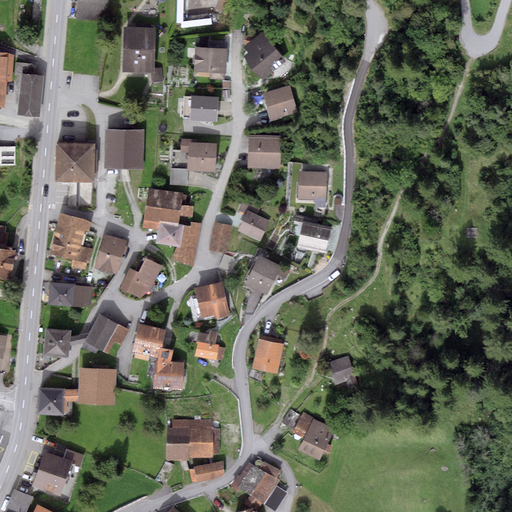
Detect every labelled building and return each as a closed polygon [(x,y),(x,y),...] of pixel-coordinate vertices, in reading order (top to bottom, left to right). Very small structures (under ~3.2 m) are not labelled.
[(111,0),(76,0),(75,21),(110,24),(111,0)] [(155,29),(121,28),(120,71),(153,72),(155,29)] [(267,38),(242,57),(262,84),(288,64),(267,38)] [(227,49),(194,48),(192,73),(226,74),(227,49)] [(13,51),(0,50),(0,108),(3,109),(4,83),(11,83),(13,51)] [(42,77),(19,75),(15,114),(39,116),(42,77)] [(290,86),(261,94),(268,119),(297,111),(290,86)] [(198,131),(198,127),(219,127),(219,101),(185,101),(185,131),(198,131)] [(145,131),(102,131),(102,169),(145,168),(145,131)] [(282,141),(248,139),(247,168),(281,169),(282,141)] [(58,142),(53,142),(53,179),(92,180),(92,142),(58,142)] [(216,144),(177,142),(177,153),(186,154),(186,171),(215,172),(216,144)] [(0,147),(0,166),(16,166),(16,147),(0,147)] [(171,189),(188,190),(188,172),(171,172),(171,189)] [(328,175),(299,174),(297,200),(326,202),(328,175)] [(196,196),(145,188),(139,227),(156,229),(157,222),(178,225),(179,219),(192,221),(196,196)] [(273,223),(247,211),(237,232),(263,244),(273,223)] [(50,256),(72,261),(80,247),(83,232),(88,233),(90,223),(59,216),(50,256)] [(334,224),(294,217),(291,234),(299,235),(296,248),(328,254),(334,224)] [(178,225),(157,222),(156,229),(153,244),(175,248),(179,249),(183,227),(178,225)] [(183,223),(183,227),(179,249),(175,248),(173,260),(195,264),(202,226),(183,223)] [(234,228),(216,225),(211,252),(229,255),(234,228)] [(125,243),(102,237),(94,267),(117,274),(125,243)] [(70,266),(86,270),(91,250),(80,247),(72,261),(70,266)] [(14,252),(0,249),(0,277),(9,279),(14,252)] [(133,271),(129,270),(119,290),(140,299),(157,286),(166,267),(140,255),(133,271)] [(289,269),(254,255),(241,286),(266,297),(272,283),(281,287),(289,269)] [(238,261),(226,256),(220,270),(233,275),(238,261)] [(85,286),(48,282),(46,304),(83,307),(85,286)] [(223,283),(194,290),(200,320),(213,317),(215,320),(230,317),(223,283)] [(130,330),(99,314),(84,342),(109,355),(117,341),(123,344),(130,330)] [(163,330),(136,323),(129,350),(155,357),(154,360),(152,388),(180,391),(182,363),(169,362),(173,350),(164,348),(159,346),(163,330)] [(9,326),(0,324),(0,357),(3,358),(9,326)] [(70,331),(43,329),(40,355),(67,358),(70,331)] [(209,336),(199,334),(194,356),(221,362),(224,348),(217,347),(220,333),(210,331),(209,336)] [(281,346),(256,340),(249,369),(274,375),(281,346)] [(350,357),(329,363),(335,385),(356,380),(350,357)] [(114,369),(77,368),(76,389),(63,389),(63,400),(76,400),(76,404),(113,405),(114,369)] [(63,389),(38,387),(36,414),(62,415),(63,400),(63,389)] [(333,428),(304,415),(297,429),(305,432),(297,450),(318,460),(333,428)] [(171,419),(171,428),(165,428),(165,461),(188,461),(188,458),(212,459),(212,454),(221,454),(221,428),(212,428),(212,420),(171,419)] [(70,463),(41,453),(30,486),(59,496),(70,463)] [(196,484),(224,477),(221,463),(192,470),(196,484)] [(264,473),(247,463),(233,485),(264,504),(278,481),(264,473)] [(269,464),(264,473),(278,481),(283,473),(269,464)] [(13,490),(5,511),(27,511),(33,497),(13,490)]
